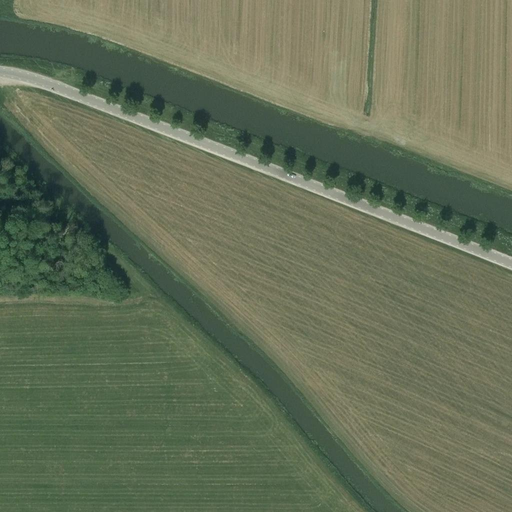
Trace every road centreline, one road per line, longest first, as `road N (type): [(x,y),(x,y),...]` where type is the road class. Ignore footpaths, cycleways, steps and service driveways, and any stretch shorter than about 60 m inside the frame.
road 1 (tertiary): [(511,266),(0,72)]
road 2 (track): [(511,184),(364,128)]
